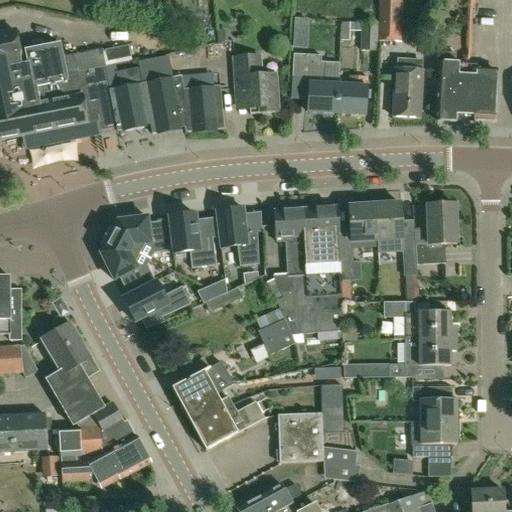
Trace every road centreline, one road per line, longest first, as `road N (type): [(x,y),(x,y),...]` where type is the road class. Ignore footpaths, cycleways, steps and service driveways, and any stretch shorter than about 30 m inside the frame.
road 1 (secondary): [(48,216),(207,175),(486,160)]
road 2 (secondary): [(204,511),(48,216)]
road 3 (residential): [(511,424),(501,403),(486,160)]
